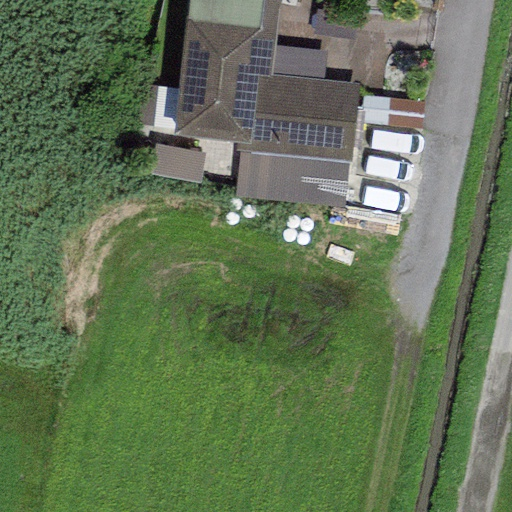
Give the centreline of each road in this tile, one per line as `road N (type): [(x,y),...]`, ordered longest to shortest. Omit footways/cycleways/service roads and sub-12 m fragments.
road 1 (track): [(462,0),(413,283)]
road 2 (track): [(466,511),(511,277)]
